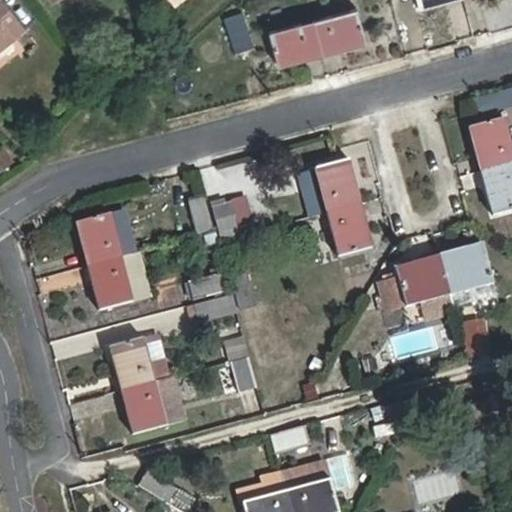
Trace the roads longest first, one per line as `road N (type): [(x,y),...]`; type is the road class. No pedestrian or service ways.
road 1 (residential): [(366,101),(49,183),(13,220)]
road 2 (residential): [(432,84),(462,208),(393,228),(366,101)]
road 3 (residential): [(14,472),(74,455),(13,220)]
